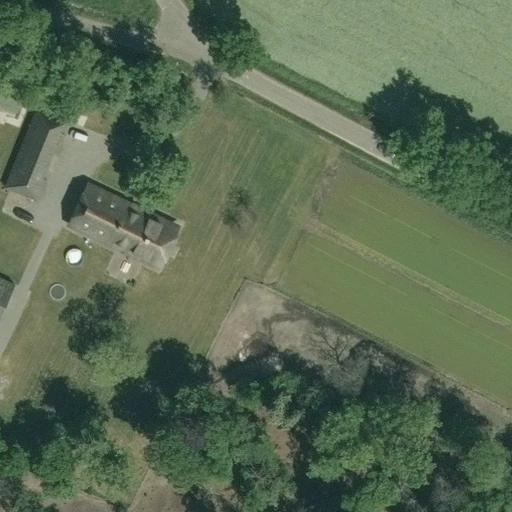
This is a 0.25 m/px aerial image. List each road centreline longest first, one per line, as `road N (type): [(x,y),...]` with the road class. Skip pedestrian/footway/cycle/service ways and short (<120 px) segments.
road 1 (unclassified): [(511,217),(193,49)]
road 2 (unclassified): [(193,49),(0,0)]
